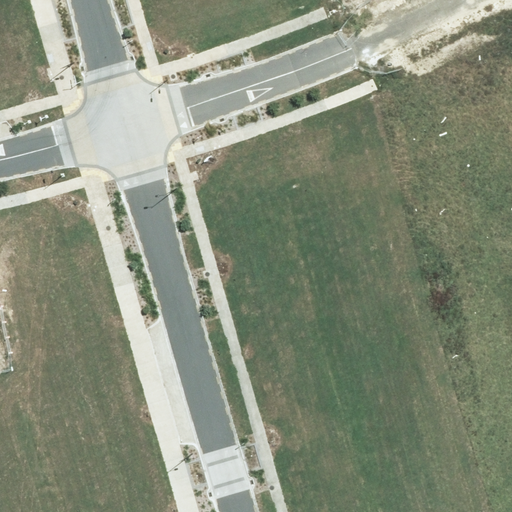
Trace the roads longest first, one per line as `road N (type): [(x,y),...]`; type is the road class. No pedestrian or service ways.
road 1 (residential): [(128,125),(237,511)]
road 2 (residential): [(128,125),(352,43),(438,0)]
road 3 (residential): [(0,158),(128,125)]
road 4 (residential): [(91,0),(128,125)]
